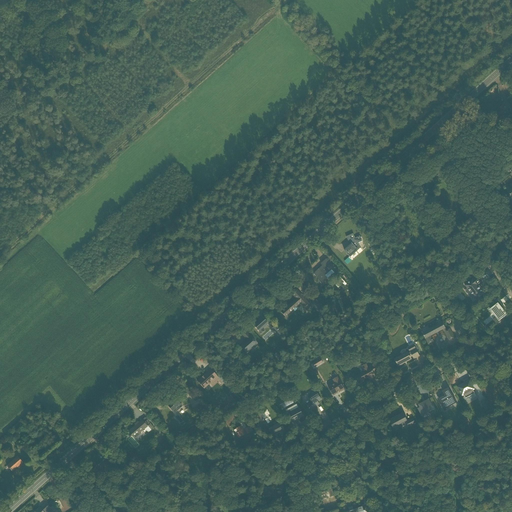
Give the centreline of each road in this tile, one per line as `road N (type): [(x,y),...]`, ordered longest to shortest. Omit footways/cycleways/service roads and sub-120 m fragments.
road 1 (secondary): [(7,511),(511,59)]
road 2 (residential): [(511,330),(290,455),(282,511)]
